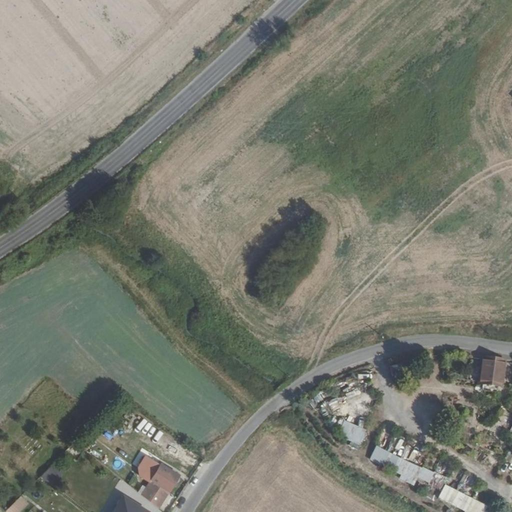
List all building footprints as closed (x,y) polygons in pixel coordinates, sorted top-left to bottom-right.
[(483,356),(480,381),(501,385),(504,359),(483,356)] [(339,433),(361,444),(367,431),(344,421),(339,433)] [(416,481),(441,490),(446,475),(374,449),(369,464),(416,482),(416,481)] [(42,479),(57,487),(65,472),(50,464),(42,479)] [(147,486),(165,498),(180,475),(161,464),(147,486)] [(485,511),(488,506),(445,485),(438,499),(464,511),(485,511)] [(7,511),(19,511),(28,504),(21,496),(6,510),(7,511)] [(125,502),(121,509),(126,511),(128,511),(132,506),(125,502)]
